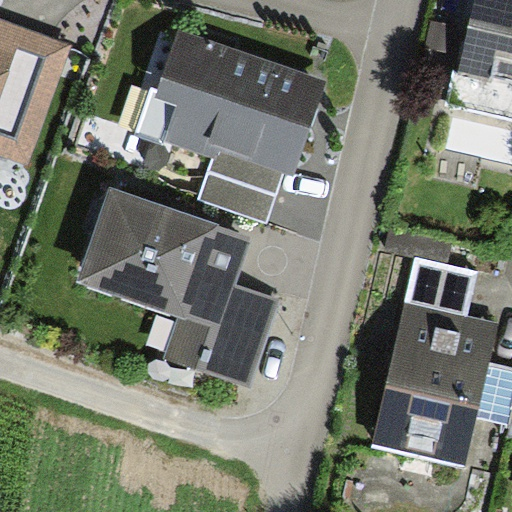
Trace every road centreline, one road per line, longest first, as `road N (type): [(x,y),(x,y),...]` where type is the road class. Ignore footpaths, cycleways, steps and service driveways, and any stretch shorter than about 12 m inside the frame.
road 1 (residential): [(394,0),(294,459)]
road 2 (residential): [(294,459),(0,358)]
